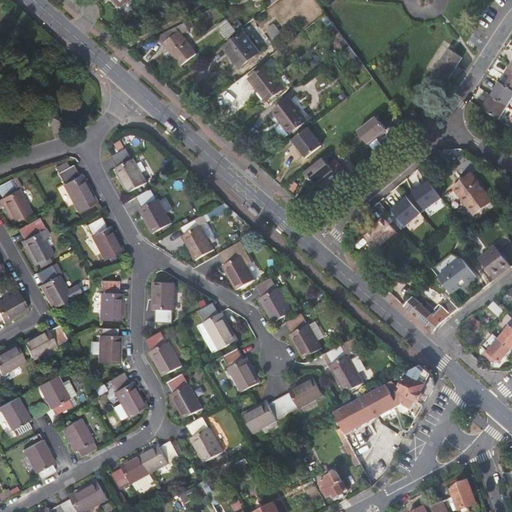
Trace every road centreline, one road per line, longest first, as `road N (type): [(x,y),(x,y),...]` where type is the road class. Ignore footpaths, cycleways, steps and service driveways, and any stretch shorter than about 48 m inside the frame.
road 1 (residential): [(137,245),(136,344),(157,399),(155,418),(145,433),(73,472)]
road 2 (secondary): [(140,92),(308,242)]
road 3 (residential): [(137,245),(241,306),(272,356)]
road 4 (residential): [(308,242),(444,126)]
road 5 (secondary): [(308,242),(429,350)]
road 6 (secondary): [(36,0),(140,92)]
road 7 (residential): [(0,233),(37,304),(33,319),(0,338)]
road 8 (residential): [(444,126),(511,18)]
